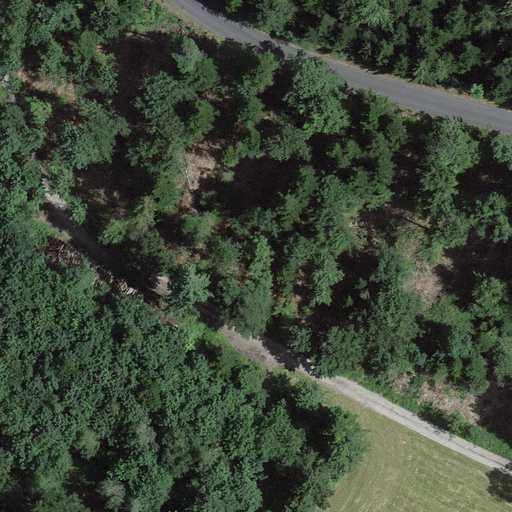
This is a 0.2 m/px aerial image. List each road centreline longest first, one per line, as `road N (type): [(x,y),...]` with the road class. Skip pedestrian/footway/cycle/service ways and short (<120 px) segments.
road 1 (track): [(0,83),(15,137),(67,220),(214,314),(511,465)]
road 2 (unclassified): [(196,0),(260,35),(511,118)]
